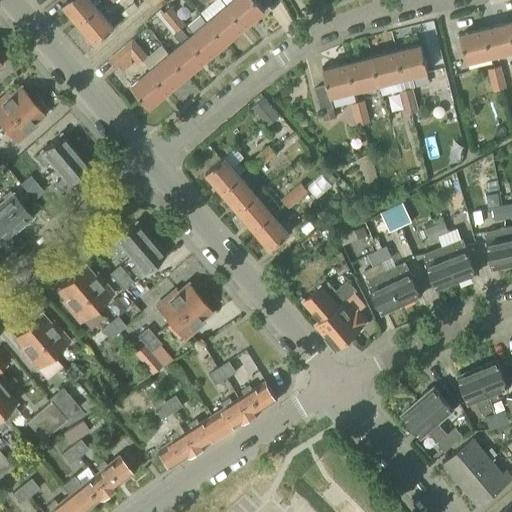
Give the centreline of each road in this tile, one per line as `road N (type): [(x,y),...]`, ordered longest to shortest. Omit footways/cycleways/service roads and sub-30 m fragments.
road 1 (residential): [(338,385),(148,163)]
road 2 (residential): [(142,511),(338,385)]
road 3 (residential): [(148,163),(262,68),(320,33)]
road 4 (residential): [(148,163),(9,0)]
road 5 (residential): [(0,289),(148,163)]
road 6 (residential): [(338,385),(511,309)]
road 7 (residential): [(446,511),(338,385)]
road 8 (residential): [(320,33),(448,0)]
